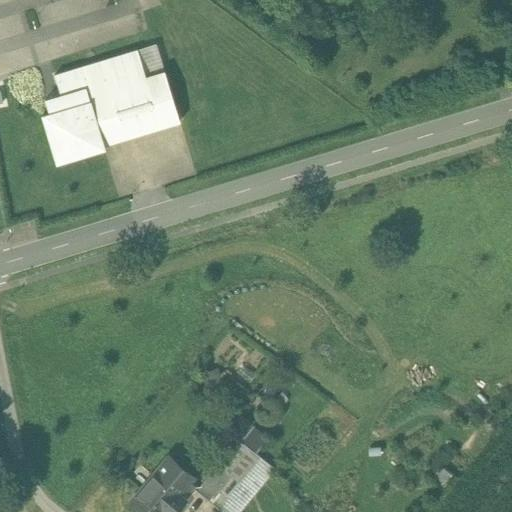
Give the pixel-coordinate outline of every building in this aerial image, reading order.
[(137,49),(54,74),(64,107),(42,114),(57,161),(104,146),(103,144),(180,121),(164,70),(145,76),(137,49)] [(217,368),(202,374),(208,388),(222,383),(217,368)] [(242,435),(197,493),(217,507),(262,451),(242,435)] [(262,451),(217,507),(222,511),(230,511),(273,460),(262,451)] [(193,477),(168,456),(154,472),(179,494),(193,477)] [(179,494),(154,472),(131,500),(144,511),(163,511),(165,510),(166,511),(171,511),(184,498),(179,494)]
